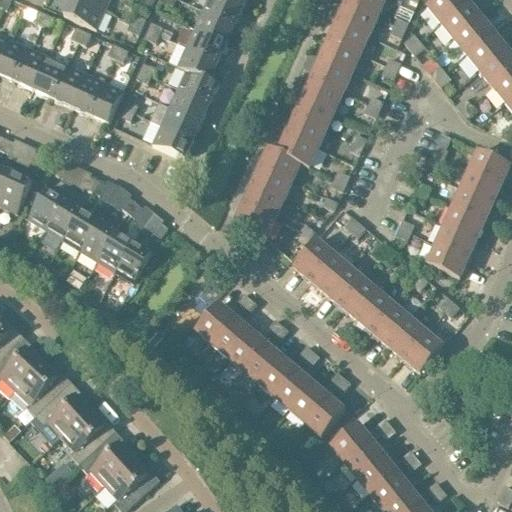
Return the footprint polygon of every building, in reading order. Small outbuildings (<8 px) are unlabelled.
[(3,0),(0,8),(0,12),(6,15),(12,4),(3,0)] [(111,0),(72,0),(72,1),(104,16),(111,0)] [(176,3),(169,0),(163,0),(161,6),(172,11),(176,3)] [(243,11),(218,0),(209,0),(203,15),(235,30),(243,11)] [(248,0),(218,0),(243,11),(248,0)] [(379,0),(376,0),(377,0),(376,0),(348,0),(344,8),(377,23),(386,3),(379,0)] [(468,6),(463,0),(441,0),(427,12),(440,29),(468,6)] [(104,16),(72,1),(63,20),(96,35),(104,16)] [(481,22),(468,6),(440,29),(453,45),(481,22)] [(377,23),(344,8),(336,27),(369,42),(377,23)] [(235,30),(203,15),(194,34),(227,48),(235,30)] [(46,19),(38,16),(33,27),(40,31),(46,19)] [(40,31),(48,34),(54,23),(46,19),(40,31)] [(145,25),(134,19),(130,27),(142,33),(145,25)] [(405,35),(408,28),(396,22),(393,30),(405,35)] [(494,38),(481,22),(453,45),(466,60),(494,38)] [(142,33),(130,27),(127,35),(138,40),(142,33)] [(159,40),(163,32),(151,27),(147,35),(159,40)] [(369,42),(336,27),(328,45),(361,60),(369,42)] [(405,35),(393,30),(389,38),(401,43),(405,35)] [(193,36),(183,31),(176,47),(187,51),(186,52),(218,67),(227,48),(194,34),(193,36)] [(83,36),(76,32),(70,44),(78,48),(83,36)] [(169,44),(173,37),(164,32),(160,39),(169,44)] [(159,40),(147,35),(144,43),(156,48),(159,40)] [(78,48),(86,51),(91,39),(83,36),(78,48)] [(507,53),(494,38),(466,60),(479,76),(507,53)] [(420,46),(414,39),(404,47),(409,54),(420,46)] [(0,70),(11,46),(0,40),(0,70)] [(361,60),(328,45),(319,64),(352,79),(361,60)] [(30,54),(11,46),(0,70),(0,79),(15,87),(30,54)] [(415,61),(425,52),(420,46),(409,54),(415,61)] [(120,53),(113,49),(107,61),(115,64),(120,53)] [(218,67),(186,52),(177,72),(186,76),(186,75),(210,86),(210,85),(218,67)] [(115,64),(123,68),(128,56),(120,53),(115,64)] [(511,75),(511,59),(507,53),(479,76),(492,92),(511,75)] [(48,63),(30,54),(15,87),(34,95),(48,63)] [(67,71),(48,63),(34,95),(52,104),(67,71)] [(352,79),(319,64),(310,83),(343,98),(352,79)] [(397,77),(401,69),(389,64),(385,71),(397,77)] [(151,81),(155,73),(143,68),(139,76),(151,81)] [(86,80),(67,71),(52,104),(71,112),(86,80)] [(397,77),(385,71),(382,79),(393,85),(397,77)] [(445,77),(440,71),(430,79),(435,86),(445,77)] [(210,85),(210,86),(186,75),(186,76),(178,93),(210,108),(219,89),(210,85)] [(511,101),(511,75),(492,92),(505,108),(511,101)] [(151,81),(139,76),(136,84),(148,89),(151,81)] [(435,86),(441,92),(451,84),(445,77),(435,86)] [(104,88),(86,80),(71,112),(89,120),(104,88)] [(343,98),(310,83),(302,102),(335,117),(343,98)] [(123,97),(104,88),(89,120),(109,129),(123,97)] [(210,108),(178,93),(169,112),(202,127),(210,108)] [(335,117),(302,102),(294,121),(327,135),(335,117)] [(380,115),(383,107),(371,102),(368,109),(380,115)] [(471,109),(466,102),(455,111),(461,117),(471,109)] [(134,119),(138,111),(126,105),(123,113),(134,119)] [(169,112),(158,107),(150,126),(161,131),(193,145),(202,127),(169,112)] [(380,115),(368,109),(364,117),(376,123),(380,115)] [(461,117),(466,124),(476,116),(471,109),(461,117)] [(134,119),(123,113),(119,121),(131,126),(134,119)] [(327,135),(294,121),(285,139),(318,154),(327,135)] [(501,142),(509,145),(511,138),(511,132),(506,130),(501,142)] [(193,145),(161,131),(152,150),(185,164),(193,145)] [(285,139),(277,157),(277,158),(301,169),(300,170),(309,174),(318,154),(285,139)] [(367,144),(355,139),(351,147),(363,152),(367,144)] [(0,155),(8,159),(14,147),(6,143),(0,155)] [(363,152),(351,147),(348,154),(359,160),(363,152)] [(448,156),(436,151),(433,159),(444,164),(448,156)] [(277,157),(268,153),(259,172),(292,187),(300,170),(301,169),(277,158),(277,157)] [(511,170),(478,155),(469,175),(502,190),(511,170)] [(35,157),(30,168),(38,172),(43,160),(35,157)] [(444,164),(433,159),(429,166),(441,172),(444,164)] [(55,180),(63,183),(68,172),(60,168),(55,180)] [(0,205),(13,178),(0,171),(0,205)] [(292,187),(259,172),(251,191),(284,206),(292,187)] [(502,190),(469,175),(461,194),(493,209),(502,190)] [(350,181),(338,176),(334,184),(346,189),(350,181)] [(32,186),(13,178),(0,205),(0,211),(17,219),(32,186)] [(98,185),(90,181),(85,193),(93,197),(98,185)] [(346,189),(334,184),(331,192),(343,197),(346,189)] [(93,197),(100,200),(106,189),(98,185),(93,197)] [(431,193),(419,188),(416,196),(428,201),(431,193)] [(284,206),(251,191),(243,209),(275,224),(284,206)] [(64,205),(46,194),(28,224),(46,235),(64,205)] [(493,209),(461,194),(452,212),(485,227),(493,209)] [(428,201),(416,196),(412,204),(424,209),(428,201)] [(326,202),(322,210),(334,216),(338,207),(326,202)] [(136,208),(129,203),(121,213),(128,218),(136,208)] [(81,215),(64,205),(46,235),(63,246),(81,215)] [(128,218),(135,223),(143,213),(136,208),(128,218)] [(275,224),(243,209),(234,229),(266,244),(275,224)] [(485,227),(452,212),(444,231),(477,246),(485,227)] [(99,226),(81,215),(63,246),(80,257),(99,226)] [(359,228),(353,222),(344,232),(351,238),(359,228)] [(411,238),(414,230),(402,225),(399,233),(411,238)] [(116,237),(99,226),(80,257),(98,267),(116,237)] [(161,228),(153,238),(160,244),(168,234),(161,228)] [(366,234),(359,228),(351,238),(357,243),(366,234)] [(315,237),(305,229),(300,235),(310,244),(315,237)] [(477,246),(444,231),(435,249),(468,264),(477,246)] [(411,238),(399,233),(395,241),(407,246),(411,238)] [(310,244),(300,235),(294,242),(304,250),(310,244)] [(134,247),(116,237),(98,267),(115,278),(134,247)] [(333,259),(317,245),(294,272),(310,286),(333,259)] [(152,258),(134,247),(115,278),(133,289),(152,258)] [(390,254),(384,249),(375,259),(382,264),(390,254)] [(468,264),(435,249),(426,269),(459,284),(468,264)] [(389,270),(397,260),(390,254),(382,264),(389,270)] [(349,272),(333,259),(310,286),(326,299),(349,272)] [(365,285),(349,272),(326,299),(341,312),(365,285)] [(422,281),(415,275),(407,285),(413,291),(422,281)] [(428,286),(422,281),(413,291),(420,296),(428,286)] [(380,298),(365,285),(341,312),(357,326),(380,298)] [(396,311),(380,298),(357,326),(372,339),(396,311)] [(250,304),(244,299),(235,308),(242,314),(250,304)] [(453,307),(446,301),(438,311),(444,317),(453,307)] [(257,310),(250,304),(242,314),(249,320),(257,310)] [(444,317),(451,322),(459,313),(453,307),(444,317)] [(235,322),(219,308),(195,336),(212,350),(235,322)] [(411,324),(396,311),(372,339),(388,352),(411,324)] [(251,335),(235,322),(212,350),(227,363),(251,335)] [(427,337),(411,324),(388,352),(404,365),(427,337)] [(282,330),(275,325),(267,335),(273,340),(282,330)] [(9,336),(0,327),(0,364),(22,341),(12,333),(9,336)] [(273,340),(280,346),(288,336),(282,330),(273,340)] [(266,348),(251,335),(227,363),(243,376),(266,348)] [(443,351),(427,337),(404,365),(420,379),(443,351)] [(31,350),(22,341),(0,364),(0,384),(1,383),(15,396),(42,367),(28,354),(31,350)] [(282,362),(266,348),(243,376),(258,389),(282,362)] [(313,357),(306,351),(298,361),(304,367),(313,357)] [(304,367),(311,372),(319,362),(313,357),(304,367)] [(297,375),(282,362),(258,389),(274,402),(297,375)] [(56,381),(42,367),(15,396),(29,409),(26,413),(36,422),(71,387),(60,377),(56,381)] [(313,388),(297,375),(274,402),(290,415),(313,388)] [(344,383),(337,377),(329,387),(335,393),(344,383)] [(335,393),(342,398),(350,389),(344,383),(335,393)] [(81,398),(71,387),(36,422),(44,431),(48,428),(61,442),(90,416),(77,402),(81,398)] [(329,401),(313,388),(290,415),(305,429),(329,401)] [(305,429),(322,443),(345,415),(329,401),(305,429)] [(103,431),(90,416),(61,442),(74,457),(70,460),(79,470),(115,437),(107,427),(103,431)] [(390,430),(385,423),(375,432),(380,438),(390,430)] [(372,445),(358,428),(330,451),(344,468),(372,445)] [(14,430),(2,442),(9,448),(21,436),(14,430)] [(395,437),(390,430),(380,438),(385,445),(395,437)] [(124,446),(115,437),(79,470),(88,480),(91,476),(104,491),(134,464),(120,450),(124,446)] [(385,461),(372,445),(344,468),(357,484),(385,461)] [(416,462),(410,455),(400,463),(406,470),(416,462)] [(398,477),(385,461),(357,484),(369,500),(398,477)] [(411,477),(421,469),(416,462),(406,470),(411,477)] [(147,479),(134,464),(104,491),(117,505),(113,508),(116,511),(130,511),(159,486),(150,475),(147,479)] [(54,477),(45,484),(53,492),(61,485),(54,477)] [(386,511),(410,493),(398,477),(369,500),(379,511),(386,511)] [(441,493),(436,487),(426,495),(431,502),(441,493)] [(511,503),(511,494),(505,490),(501,498),(511,503)] [(418,511),(423,509),(410,493),(386,511),(418,511)] [(431,502),(437,508),(447,500),(441,493),(431,502)] [(68,505),(74,511),(81,504),(75,498),(68,505)] [(511,504),(511,503),(501,498),(497,505),(508,511),(511,504)]
